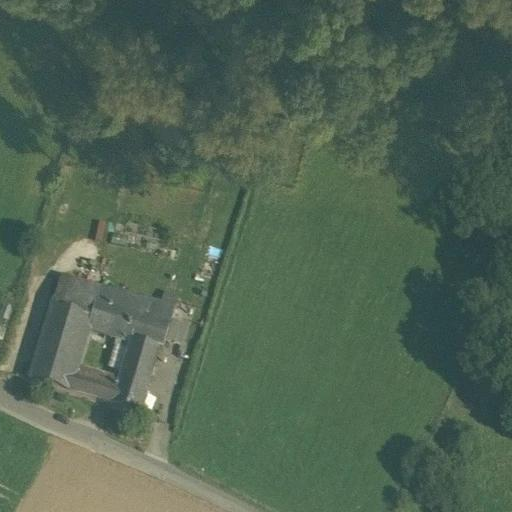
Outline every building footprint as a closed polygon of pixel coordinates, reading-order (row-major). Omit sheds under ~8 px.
[(162,305),(64,276),(59,294),(96,305),(170,327),(176,309),(162,305)] [(96,305),(59,294),(31,384),(68,395),(75,375),(88,330),(96,305)] [(178,300),(165,296),(162,305),(176,309),(178,300)] [(170,327),(96,305),(88,330),(131,344),(159,352),(163,353),(170,327)] [(159,352),(131,344),(118,388),(112,408),(139,416),(159,352)] [(102,383),(75,375),(68,395),(95,403),(102,383)] [(118,388),(102,383),(95,403),(112,408),(118,388)]
